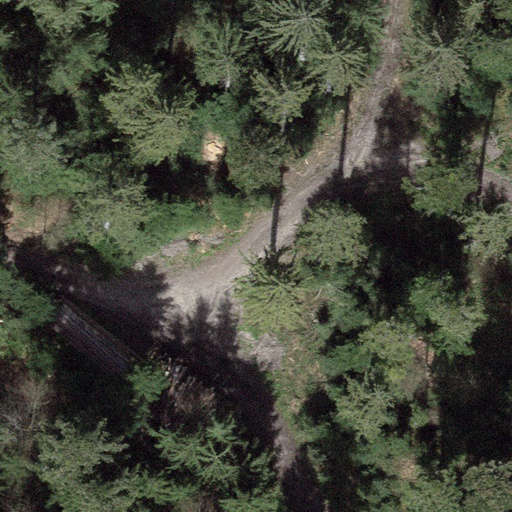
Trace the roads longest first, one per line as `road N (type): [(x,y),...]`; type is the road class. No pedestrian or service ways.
road 1 (track): [(511,203),(471,179),(250,273),(14,273)]
road 2 (track): [(0,263),(245,410),(308,511)]
